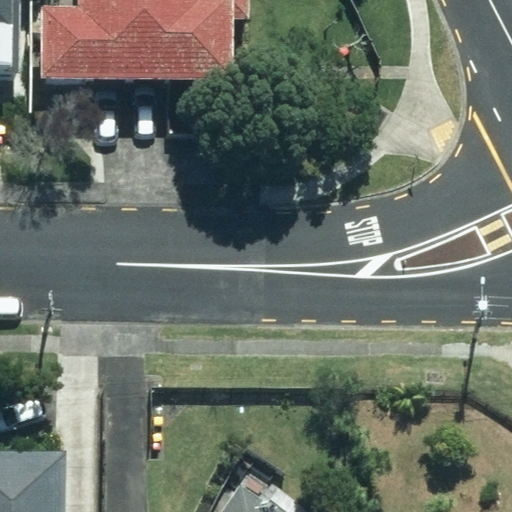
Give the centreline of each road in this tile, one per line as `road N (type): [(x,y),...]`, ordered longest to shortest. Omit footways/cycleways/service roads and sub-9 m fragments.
road 1 (residential): [(111,272),(343,231),(473,194),(511,167)]
road 2 (residential): [(511,296),(317,300),(111,272)]
